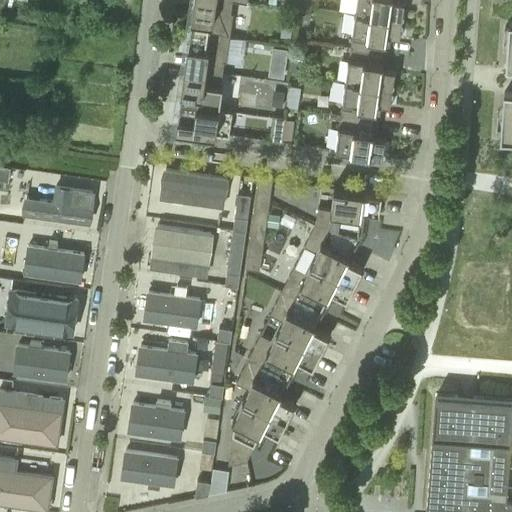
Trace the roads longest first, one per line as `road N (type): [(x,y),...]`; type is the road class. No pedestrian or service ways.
road 1 (residential): [(133,132),(80,511)]
road 2 (residential): [(302,484),(419,227),(431,175)]
road 3 (residential): [(133,132),(431,175)]
road 4 (residential): [(431,175),(444,0)]
road 5 (residential): [(151,0),(133,132)]
road 6 (residential): [(182,511),(302,484)]
